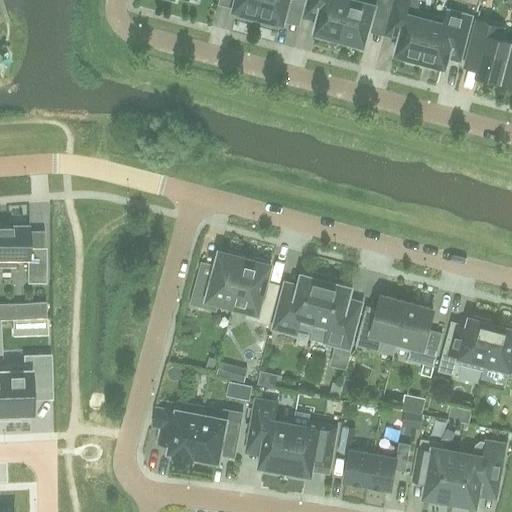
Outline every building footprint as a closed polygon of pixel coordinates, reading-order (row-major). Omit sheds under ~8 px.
[(258,18),(262,0),(235,0),(233,11),(236,12),(235,17),(252,22),(254,17),(258,18)] [(262,0),(258,18),(262,19),(261,24),(278,29),(280,24),(283,25),(289,4),(304,8),(305,4),(306,0),(262,0)] [(306,0),(305,4),(321,8),(314,33),(317,34),(316,38),(329,41),(330,38),(339,40),(349,0),(306,0)] [(349,0),(339,40),(348,42),(347,46),(361,50),(362,46),(365,47),(373,16),(388,20),(393,0),(349,0)] [(415,0),(393,0),(388,20),(384,36),(399,40),(395,55),(405,57),(404,61),(419,65),(431,15),(418,11),(421,1),(415,0)] [(431,15),(419,65),(435,69),(436,66),(446,68),(449,55),(463,59),(474,16),(447,9),(445,18),(431,15)] [(502,83),(511,44),(511,42),(501,40),(503,35),(498,27),(477,21),(465,68),(478,72),(477,76),(502,83)] [(511,44),(502,83),(511,85),(511,44)] [(114,135),(114,119),(97,119),(98,136),(114,135)] [(0,267),(14,267),(14,259),(26,259),(27,283),(46,283),(45,247),(26,247),(26,227),(0,227),(0,267)] [(232,306),(244,259),(240,258),(238,253),(226,250),(222,253),(218,252),(210,282),(197,278),(190,305),(216,312),(219,302),(232,306)] [(244,259),(232,306),(247,310),(245,319),(269,326),(277,299),(263,295),(271,266),(266,265),(265,261),(253,257),(249,260),(244,259)] [(311,338),(328,276),(312,272),(310,277),(302,274),(296,296),(292,298),(282,295),(273,329),(296,335),(298,327),(312,331),(311,338)] [(344,281),(328,276),(311,338),(325,342),(325,343),(326,343),(326,342),(335,345),(335,346),(350,349),(359,317),(348,314),(346,310),(352,288),(343,285),(344,281)] [(397,342),(408,303),(383,296),(376,323),(360,319),(353,345),(379,352),(383,338),(397,342)] [(46,318),(46,303),(22,304),(23,319),(46,318)] [(433,309),(408,303),(397,342),(411,346),(408,360),(434,367),(441,340),(426,336),(433,309)] [(483,371),(495,326),(490,324),(491,321),(474,316),(473,320),(470,319),(463,343),(447,339),(438,371),(458,376),(461,365),(483,371)] [(46,319),(33,319),(33,334),(46,333),(46,319)] [(499,327),(495,326),(483,371),(484,371),(485,363),(508,370),(507,373),(511,374),(511,326),(500,323),(499,327)] [(2,365),(4,419),(19,419),(19,415),(32,414),(31,399),(31,387),(49,387),(48,354),(23,355),(23,365),(2,365)] [(172,354),(169,362),(185,367),(187,359),(172,354)] [(220,362),(216,375),(244,382),(248,369),(220,362)] [(279,390),(282,376),(261,372),(258,385),(279,390)] [(345,378),(341,392),(356,396),(359,382),(345,378)] [(334,383),(330,396),(339,398),(342,385),(334,383)] [(421,415),(425,399),(406,395),(402,411),(421,415)] [(204,406),(177,401),(176,411),(157,408),(154,426),(161,427),(158,443),(170,445),(169,453),(174,454),(173,456),(193,460),(204,406)] [(285,471),(294,424),(275,421),(277,409),(254,405),(248,439),(261,442),(263,445),(259,467),(264,467),(263,472),(279,475),(280,470),(285,471)] [(204,407),(204,406),(193,460),(194,460),(194,458),(219,463),(223,446),(226,444),(237,445),(243,413),(224,410),(218,414),(217,417),(203,415),(204,407)] [(422,416),(404,412),(402,426),(420,429),(422,416)] [(294,424),(285,471),(290,472),(289,477),(305,479),(306,475),(311,476),(314,458),(318,456),(331,459),(337,426),(309,421),(308,426),(294,424)] [(450,501),(459,453),(443,450),(443,447),(440,443),(421,439),(416,466),(430,469),(425,496),(429,497),(430,502),(443,504),(446,500),(450,501)] [(473,456),(459,453),(450,501),(455,502),(456,506),(469,508),(472,505),(476,506),(480,487),(485,482),(498,485),(505,446),(480,441),(475,445),(473,456)] [(396,458),(373,454),(368,485),(391,490),(396,462),(407,464),(410,445),(399,443),(396,458)] [(373,454),(350,450),(345,481),(368,485),(373,454)]
